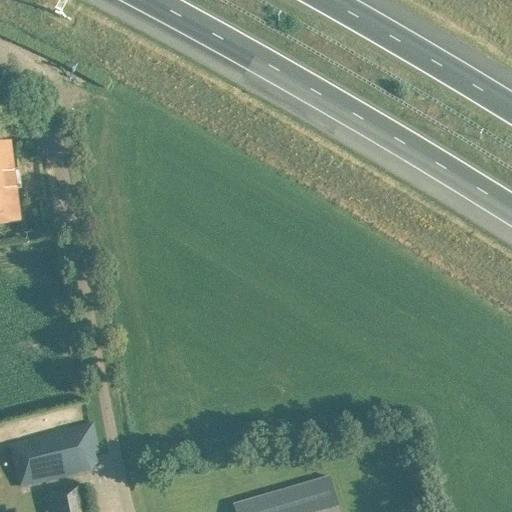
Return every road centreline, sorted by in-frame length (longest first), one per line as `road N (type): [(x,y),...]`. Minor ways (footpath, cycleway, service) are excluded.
road 1 (motorway): [(147,0),(511,209)]
road 2 (unclassified): [(130,511),(55,138)]
road 3 (motorway): [(511,100),(336,0)]
